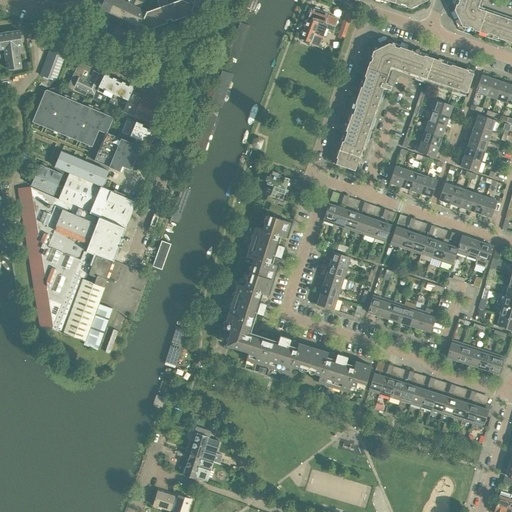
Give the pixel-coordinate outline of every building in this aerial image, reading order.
[(104,0),(100,9),(110,14),(116,0),(104,0)] [(116,0),(110,14),(119,18),(127,2),(121,0),(116,0)] [(119,18),(129,23),(140,1),(138,0),(135,0),(133,5),(127,2),(119,18)] [(147,12),(141,25),(145,27),(146,30),(167,23),(172,21),(193,14),(191,10),(194,6),(181,0),(179,0),(168,4),(166,0),(157,0),(160,6),(147,12)] [(385,0),(400,5),(401,4),(405,5),(405,7),(411,8),(427,1),(426,0),(385,0)] [(472,30),(479,32),(487,35),(487,33),(497,37),(497,38),(511,43),(511,20),(477,8),(480,0),(458,0),(459,0),(457,5),(456,4),(454,10),(462,26),(467,28),(468,27),(472,28),(472,30)] [(139,28),(141,25),(147,12),(146,12),(140,9),(144,2),(140,1),(129,23),(139,28)] [(311,7),(308,17),(322,21),(321,24),(326,26),(327,24),(335,26),(337,19),(328,16),(329,13),(311,7)] [(343,23),(341,28),(346,30),(348,25),(352,12),(347,11),(343,23)] [(322,21),(308,17),(300,39),(310,42),(309,44),(318,47),(322,36),(323,37),(326,28),(333,31),(335,26),(327,24),(326,26),(321,24),(322,21)] [(235,41),(236,44),(239,45),(242,44),(249,24),(248,21),(245,20),(242,22),(235,41)] [(40,75),(55,80),(74,29),(59,24),(40,75)] [(346,30),(341,28),(338,37),(343,39),(346,30)] [(0,44),(1,49),(4,49),(18,47),(21,46),(19,31),(0,33),(0,44)] [(342,141),(339,149),(336,158),(337,158),(335,164),(355,171),(383,89),(385,89),(386,89),(390,90),(391,86),(387,84),(390,75),(388,74),(390,67),(467,93),(473,73),(468,72),(468,70),(451,65),(451,66),(446,64),(441,62),(441,61),(424,55),(424,56),(413,53),(414,52),(399,47),(399,48),(394,46),(394,45),(389,43),(373,51),(371,57),(372,57),(370,62),(369,61),(364,76),(365,77),(362,87),(361,87),(355,103),(356,104),(354,109),(352,114),(351,114),(345,131),(347,131),(343,141),(342,141)] [(18,47),(4,49),(7,69),(21,67),(18,47)] [(79,62),(67,86),(81,93),(91,69),(92,68),(79,62)] [(91,69),(81,93),(86,95),(88,92),(94,95),(104,75),(91,69)] [(92,98),(92,99),(122,112),(123,109),(123,110),(128,100),(113,93),(119,80),(105,74),(104,74),(104,75),(94,95),(92,98)] [(476,92),(486,96),(492,79),(482,75),(476,92)] [(486,96),(496,99),(502,82),(492,79),(486,96)] [(119,80),(113,93),(128,100),(131,91),(132,90),(134,91),(135,88),(133,87),(119,80)] [(213,101),(214,104),(217,105),(220,104),(227,84),(226,81),(223,80),(220,82),(213,101)] [(496,99),(507,103),(511,87),(511,85),(502,82),(496,99)] [(197,94),(204,96),(207,86),(201,84),(197,94)] [(106,133),(106,132),(107,132),(113,117),(46,89),(33,121),(92,146),(98,130),(106,133)] [(421,90),(414,111),(418,112),(425,92),(421,90)] [(123,110),(123,111),(158,126),(158,127),(167,107),(159,104),(159,102),(143,94),(142,96),(131,91),(128,100),(123,110)] [(435,100),(432,110),(449,116),(452,106),(435,100)] [(432,110),(428,121),(445,127),(449,116),(432,110)] [(478,115),(474,125),(491,131),(495,120),(478,115)] [(126,118),(118,137),(133,143),(135,139),(136,138),(142,140),(149,143),(150,142),(152,142),(154,138),(153,138),(152,137),(154,132),(141,126),(142,124),(132,120),(126,118)] [(428,121),(425,131),(442,137),(445,127),(428,121)] [(474,125),(471,135),(488,141),(491,131),(474,125)] [(195,151),(196,154),(199,155),(202,153),(209,134),(208,131),(205,130),(202,131),(195,151)] [(425,131),(421,141),(438,147),(442,137),(425,131)] [(99,148),(94,161),(110,167),(120,172),(122,166),(131,170),(135,158),(140,147),(139,146),(133,143),(118,137),(106,132),(106,133),(99,148)] [(471,135),(467,146),(484,152),(488,141),(471,135)] [(253,143),(255,147),(259,148),(262,140),(258,139),(254,139),(253,143)] [(438,147),(421,141),(417,152),(435,158),(438,147)] [(467,146),(464,156),(481,162),(484,152),(467,146)] [(55,167),(70,173),(102,186),(108,171),(62,151),(55,167)] [(481,162),(464,156),(460,166),(477,172),(481,162)] [(38,165),(31,184),(30,186),(53,195),(61,174),(38,165)] [(389,183),(400,186),(405,169),(395,166),(389,183)] [(400,186),(410,190),(416,173),(405,169),(400,186)] [(283,208),(277,206),(279,199),(282,200),(284,194),(286,195),(288,190),(285,189),(288,180),(280,177),(281,174),(272,171),(270,175),(267,176),(266,181),(267,183),(269,184),(266,194),(267,194),(265,200),(271,202),(272,202),(271,204),(269,211),(280,215),(283,208)] [(68,176),(58,199),(125,229),(135,201),(102,187),(102,186),(70,173),(68,176)] [(410,190),(421,194),(426,177),(416,173),(410,190)] [(426,177),(421,194),(431,197),(437,180),(426,177)] [(295,185),(303,188),(310,190),(312,185),(296,180),(295,185)] [(439,200),(449,203),(455,186),(445,183),(439,200)] [(449,203),(460,207),(465,190),(455,186),(449,203)] [(52,329),(53,327),(48,299),(44,300),(43,294),(47,294),(43,264),(38,236),(34,212),(33,202),(32,198),(31,187),(18,188),(23,219),(37,309),(40,330),(52,329)] [(52,329),(53,329),(75,273),(76,273),(77,268),(84,251),(112,261),(112,260),(113,261),(125,229),(58,199),(31,187),(32,198),(33,202),(34,212),(38,236),(43,264),(47,294),(43,294),(44,300),(48,299),(53,327),(52,329)] [(460,207),(470,211),(476,193),(465,190),(460,207)] [(173,214),(174,216),(177,217),(180,216),(187,196),(185,194),(183,193),(180,194),(173,214)] [(470,211),(480,214),(486,197),(476,193),(470,211)] [(486,197),(480,214),(491,218),(497,201),(492,199),(486,197)] [(323,221),(334,224),(339,207),(329,204),(323,221)] [(334,224),(344,228),(350,211),(339,207),(334,224)] [(344,228),(354,231),(360,214),(350,211),(344,228)] [(354,231),(365,235),(371,218),(360,214),(354,231)] [(299,366),(306,368),(314,371),(313,373),(320,375),(317,382),(333,387),(334,385),(341,387),(340,389),(347,392),(350,384),(356,386),(357,384),(365,386),(371,366),(356,361),(353,369),(345,366),(347,357),(337,354),(336,356),(328,353),(328,352),(298,343),(290,341),(290,339),(280,336),(277,344),(246,334),(254,312),(262,314),(266,304),(264,303),(266,295),(267,295),(277,265),(276,265),(279,257),(281,257),(284,247),(275,244),(278,236),(285,238),(290,222),(270,216),(267,224),(265,223),(263,229),(255,227),(253,235),(256,235),(253,242),(251,241),(246,257),(253,259),(251,265),(254,266),(249,281),(247,280),(245,287),(237,284),(232,300),(235,301),(233,308),(230,307),(226,321),(228,321),(226,329),(230,331),(228,337),(231,338),(228,346),(248,352),(246,357),(254,360),(254,362),(290,373),(292,366),(299,368),(299,366)] [(365,235),(375,238),(381,221),(371,218),(365,235)] [(381,221),(375,238),(385,242),(391,225),(381,221)] [(390,244),(401,247),(407,230),(396,227),(390,244)] [(401,247),(411,251),(417,234),(407,230),(401,247)] [(421,254),(427,237),(417,234),(411,251),(421,254)] [(461,235),(457,248),(458,248),(456,253),(467,256),(473,239),(461,235)] [(157,257),(158,260),(161,261),(164,259),(171,240),(170,237),(167,236),(164,237),(157,257)] [(421,254),(420,258),(430,261),(431,258),(437,241),(427,237),(421,254)] [(483,243),(473,239),(467,256),(477,260),(483,243)] [(431,258),(442,261),(447,244),(437,241),(431,258)] [(489,245),(483,243),(477,260),(475,264),(485,268),(487,263),(493,246),(491,245),(489,245)] [(447,244),(442,261),(452,265),(456,253),(458,248),(457,248),(447,244)] [(501,249),(496,248),(493,259),(498,260),(501,249)] [(84,251),(77,268),(106,278),(112,261),(84,251)] [(333,252),(330,263),(347,269),(350,258),(333,252)] [(369,253),(367,260),(375,263),(377,256),(369,253)] [(501,261),(498,260),(493,259),(490,269),(495,270),(496,265),(500,266),(501,261)] [(330,263),(326,274),(343,279),(347,269),(330,263)] [(75,273),(53,329),(61,333),(89,343),(88,346),(98,350),(112,308),(98,303),(104,287),(107,279),(106,278),(77,268),(76,273),(75,273)] [(494,275),(495,270),(490,269),(489,273),(487,278),(492,280),(494,280),(496,276),(494,275)] [(326,274),(323,284),(340,289),(343,279),(326,274)] [(323,284),(320,294),(337,300),(340,289),(323,284)] [(433,284),(432,288),(431,292),(442,295),(444,287),(433,284)] [(503,287),(501,294),(511,297),(511,286),(508,285),(507,288),(503,287)] [(499,293),(496,303),(503,305),(502,306),(511,309),(511,297),(501,294),(499,293)] [(337,300),(320,294),(317,305),(334,310),(337,300)] [(367,312),(379,316),(384,299),(373,295),(367,312)] [(379,316),(389,319),(395,302),(384,299),(379,316)] [(389,319),(400,323),(405,305),(395,302),(389,319)] [(400,323),(410,326),(415,309),(416,305),(406,302),(405,305),(400,323)] [(511,309),(502,306),(500,316),(511,319),(511,309)] [(425,312),(420,329),(430,332),(437,311),(426,308),(425,312)] [(410,326),(420,329),(425,312),(415,309),(410,326)] [(486,311),(483,310),(479,309),(477,317),(484,318),(486,311)] [(511,319),(500,316),(495,314),(492,323),(493,323),(492,325),(492,326),(497,327),(497,326),(511,330),(511,319)] [(176,326),(164,366),(174,370),(187,330),(176,326)] [(446,357),(457,361),(462,344),(452,340),(446,357)] [(457,361),(468,364),(473,347),(462,344),(457,361)] [(51,355),(74,364),(77,355),(54,346),(51,355)] [(468,364),(478,367),(483,350),(473,347),(468,364)] [(478,367),(488,371),(494,353),(483,350),(478,367)] [(494,353),(488,371),(498,374),(502,363),(504,363),(506,357),(494,353)] [(157,409),(159,409),(161,407),(173,371),(173,370),(170,369),(168,368),(166,369),(165,370),(153,404),(153,405),(154,407),(155,409),(157,409)] [(368,390),(380,394),(385,377),(374,373),(368,390)] [(380,394),(390,397),(396,380),(385,377),(380,394)] [(390,397),(400,401),(406,383),(396,380),(390,397)] [(400,401),(411,404),(416,387),(406,383),(400,401)] [(411,404),(421,407),(426,390),(416,387),(411,404)] [(421,407),(432,410),(437,393),(426,390),(421,407)] [(432,410),(441,414),(447,396),(437,393),(432,410)] [(441,414),(452,417),(457,400),(447,396),(441,414)] [(452,417),(462,420),(467,403),(457,400),(452,417)] [(374,409),(382,412),(384,408),(383,405),(376,403),(374,409)] [(462,420),(472,424),(478,406),(467,403),(462,420)] [(478,406),(472,424),(483,427),(488,412),(490,413),(492,406),(486,404),(484,408),(478,406)] [(196,431),(210,435),(212,430),(197,426),(196,431)] [(191,451),(189,455),(201,459),(201,458),(213,462),(219,442),(207,438),(208,436),(197,433),(191,451)] [(201,459),(189,455),(188,459),(183,475),(195,479),(195,476),(207,480),(213,462),(201,458),(201,459)] [(511,479),(504,477),(503,482),(503,483),(508,484),(507,489),(511,491),(511,490),(511,479)] [(177,498),(175,497),(175,496),(158,490),(153,506),(170,511),(171,510),(173,511),(177,498)] [(505,511),(509,500),(511,494),(500,491),(494,511),(505,511)] [(173,511),(172,511),(187,511),(191,499),(178,495),(177,498),(173,511)]
